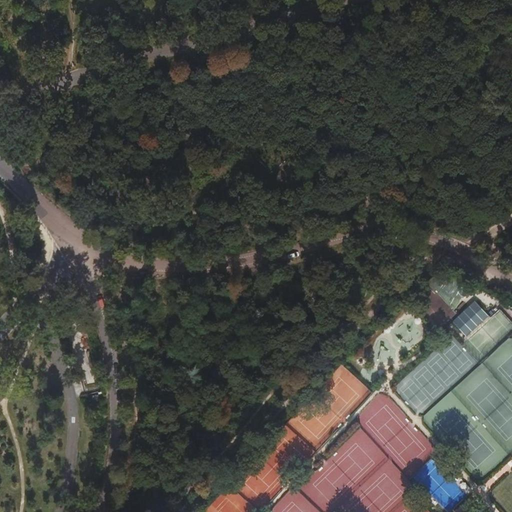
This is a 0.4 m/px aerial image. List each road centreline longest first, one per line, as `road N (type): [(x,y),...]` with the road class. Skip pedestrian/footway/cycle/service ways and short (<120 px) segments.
road 1 (unclassified): [(81,250),(142,262),(241,260),(345,233),(405,231),(462,249),(511,282)]
road 2 (unknown): [(187,511),(431,263),(511,220)]
road 3 (track): [(81,250),(283,18)]
road 4 (unclassified): [(97,511),(109,478),(115,396),(81,250)]
